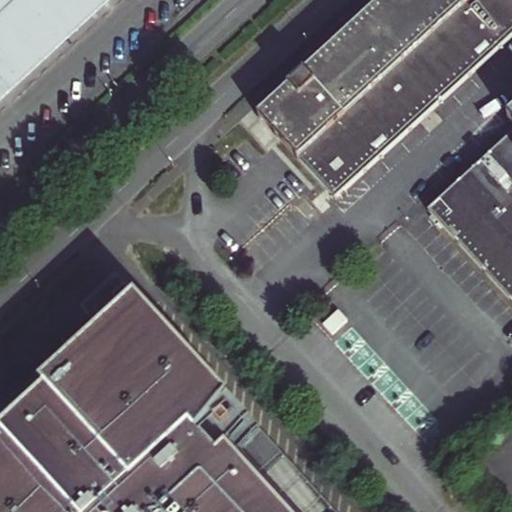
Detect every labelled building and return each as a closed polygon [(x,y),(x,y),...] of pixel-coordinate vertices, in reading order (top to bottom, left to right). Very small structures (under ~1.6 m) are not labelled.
[(0,0),(0,81),(89,0),(0,0)] [(511,32),(511,0),(384,0),(252,121),(327,204),(511,32)] [(511,133),(426,213),(511,305),(511,133)] [(289,511),(238,456),(220,472),(202,453),(220,436),(229,428),(217,415),(179,450),(123,390),(162,355),(171,346),(156,330),(158,328),(133,302),(0,425),(0,511),(289,511)] [(162,355),(123,390),(179,450),(217,415),(162,355)] [(220,436),(202,453),(220,472),(238,456),(220,436)]
